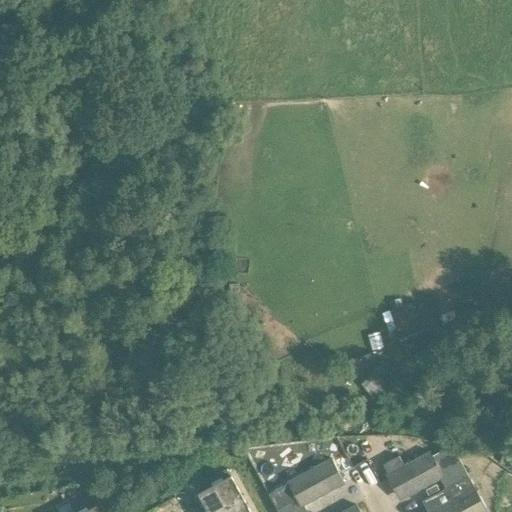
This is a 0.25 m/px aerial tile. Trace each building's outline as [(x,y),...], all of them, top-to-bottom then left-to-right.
[(393,337),(416,329),(410,312),(387,319),(393,337)] [(380,395),(387,390),(384,386),(385,386),(375,374),(363,384),(373,396),(378,393),(380,395)] [(511,453),(507,450),(511,445),(478,449),(498,463),(511,473),(511,453)] [(440,479),(446,489),(468,477),(454,450),(448,449),(433,457),(430,452),(386,476),(396,494),(400,492),(404,499),(440,479)] [(307,511),(304,506),(340,487),(337,480),(341,477),(331,459),(287,483),(288,484),(268,495),(277,511),(307,511)] [(198,494),(207,511),(220,511),(243,500),(231,477),(198,494)] [(486,511),(468,477),(446,489),(422,502),(427,511),(486,511)] [(249,511),(243,500),(220,511),(249,511)]
